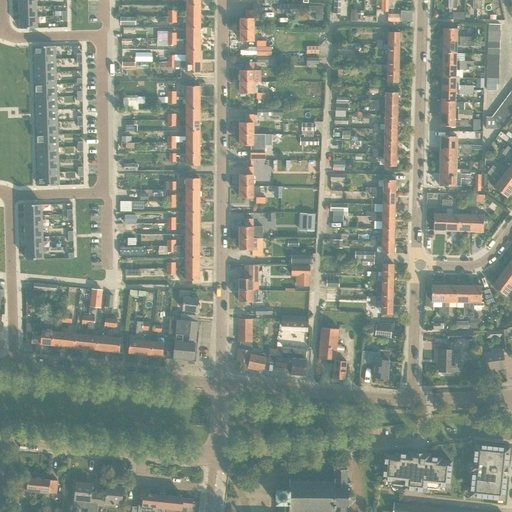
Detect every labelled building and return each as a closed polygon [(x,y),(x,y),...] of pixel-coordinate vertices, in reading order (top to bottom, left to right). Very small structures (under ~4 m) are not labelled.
[(276,4),(277,13),(302,13),(302,4),(276,4)] [(183,14),(183,17),(200,17),(200,5),(186,5),(186,14),(183,14)] [(37,6),(19,7),(20,18),(37,17),(37,6)] [(316,20),(323,20),(323,6),(309,6),(309,12),(316,12),(316,20)] [(240,30),(254,30),(254,11),(246,11),(246,19),(240,19),(240,30)] [(37,17),(20,18),(20,29),(38,28),(37,17)] [(200,17),(183,17),(183,20),(183,24),(186,23),(186,28),(200,28),(200,23),(200,17)] [(183,36),(183,39),(200,39),(200,28),(186,28),(186,33),(183,33),(183,36)] [(443,42),(475,42),(475,38),(457,37),(457,29),(443,29),(443,42)] [(254,30),(240,30),(240,42),(248,42),(254,42),(254,30)] [(388,46),(400,46),(400,33),(389,33),(388,45),(388,46)] [(122,39),(122,45),(132,45),(132,44),(137,47),(141,42),(140,41),(141,38),(131,38),(131,39),(122,39)] [(186,49),(186,51),(200,50),(200,39),(183,39),(183,46),(186,46),(186,49)] [(443,42),(443,54),(456,54),(456,47),(475,47),(475,42),(443,42)] [(400,46),(388,46),(384,46),(376,45),(376,49),(388,49),(388,58),(399,59),(400,46)] [(56,46),(35,47),(35,60),(56,59),(56,46)] [(257,47),(257,56),(271,56),(271,47),(266,47),(257,47)] [(186,55),(176,55),(176,56),(176,62),(183,62),(200,62),(200,61),(200,50),(186,51),(186,55)] [(136,53),(136,62),(152,62),(152,53),(136,53)] [(456,54),(443,54),(442,66),(474,67),(474,63),(456,62),(456,54)] [(257,56),(257,63),(267,63),(267,65),(273,65),(273,57),(257,56)] [(399,59),(388,58),(387,65),(375,65),(375,74),(387,74),(387,83),(398,84),(399,59)] [(56,59),(35,60),(35,72),(57,72),(56,59)] [(162,62),(162,68),(168,68),(180,68),(180,74),(180,79),(192,79),(192,74),(200,74),(200,62),(183,62),(176,62),(168,62),(162,62)] [(240,82),(253,83),(254,82),(257,82),(261,82),(261,71),(254,71),(254,63),(246,63),(246,71),(240,71),(240,82)] [(474,67),(442,66),(442,78),(456,79),(456,77),(456,71),(474,72),(474,67)] [(57,72),(35,72),(36,85),(57,84),(57,72)] [(442,90),(473,91),(473,87),(459,87),(460,78),(456,77),(456,79),(442,78),(442,90)] [(254,83),(240,82),(240,94),(253,94),(253,87),(254,83)] [(57,84),(36,85),(36,97),(57,97),(57,84)] [(186,95),(183,95),(183,99),(200,99),(200,87),(186,87),(186,95)] [(473,91),(442,90),(441,103),(455,103),(455,96),(473,97),(473,91)] [(370,106),(398,106),(398,94),(386,94),(386,100),(370,100),(370,106)] [(57,97),(36,97),(36,110),(58,109),(57,97)] [(511,101),(506,97),(503,102),(511,109),(511,101)] [(123,98),(123,110),(139,110),(139,104),(138,98),(123,98)] [(200,110),(200,99),(183,99),(183,104),(186,104),(186,110),(200,110)] [(499,107),(509,114),(511,109),(503,102),(499,107)] [(441,103),(441,115),(463,116),(472,116),(472,111),(463,111),(463,103),(455,103),(441,103)] [(370,106),(370,111),(375,111),(375,109),(385,109),(385,118),(398,119),(398,106),(370,106)] [(499,107),(495,112),(505,119),(509,114),(499,107)] [(58,109),(36,110),(37,123),(58,122),(58,109)] [(186,119),(183,119),(183,121),(200,121),(200,110),(186,110),(186,119)] [(495,112),(492,117),(498,129),(505,119),(495,112)] [(240,123),(240,134),(253,135),(253,134),(253,115),(246,115),(245,123),(240,123)] [(463,116),(441,115),(441,127),(454,128),(455,120),(463,120),(472,120),(472,116),(463,116)] [(486,129),(498,129),(492,117),(486,117),(486,129)] [(373,130),(397,131),(398,119),(385,118),(385,125),(373,124),(373,130)] [(200,133),(200,121),(183,121),(175,121),(167,121),(167,126),(175,126),(186,126),(186,133),(200,133)] [(58,122),(37,123),(37,135),(58,135),(58,122)] [(302,123),(302,131),(315,131),(315,123),(302,123)] [(397,131),(373,130),(373,133),(385,134),(384,143),(397,143),(397,131)] [(342,131),(342,140),(350,140),(350,131),(342,131)] [(200,144),(200,133),(186,133),(186,137),(177,137),(175,137),(167,137),(167,143),(175,143),(183,143),(183,144),(200,144)] [(240,134),(239,146),(252,146),(252,153),(251,153),(251,160),(266,160),(266,153),(264,153),(264,146),(265,146),(265,145),(264,145),(264,135),(265,135),(265,134),(253,134),(253,135),(240,134)] [(58,135),(37,135),(38,148),(59,147),(58,135)] [(440,137),(440,150),(457,150),(461,150),(461,146),(457,146),(457,138),(440,137)] [(372,154),(397,155),(397,143),(384,143),(384,149),(372,149),(372,154)] [(200,144),(183,144),(183,148),(186,148),(186,155),(200,155),(200,144)] [(59,147),(38,148),(38,160),(59,160),(59,147)] [(471,151),(461,150),(457,150),(440,150),(440,162),(456,163),(456,155),(470,155),(471,151)] [(511,162),(508,168),(511,171),(511,156),(504,150),(502,153),(511,161),(511,162)] [(397,155),(372,154),(372,158),(384,158),(384,167),(396,168),(397,155)] [(200,155),(186,155),(186,166),(200,166),(200,155)] [(59,160),(38,160),(38,173),(60,172),(59,160)] [(439,174),(470,175),(474,175),(474,171),(456,171),(456,163),(440,162),(439,174)] [(489,170),(511,186),(511,171),(508,168),(504,174),(493,165),(489,170)] [(239,186),(253,186),(253,167),(245,167),(245,175),(240,175),(239,186)] [(511,190),(511,186),(489,170),(487,173),(498,182),(493,188),(506,198),(511,190)] [(94,172),(94,183),(102,183),(103,172),(94,172)] [(59,173),(38,173),(39,186),(60,185),(59,173)] [(470,175),(439,174),(439,187),(456,187),(456,180),(470,181),(470,175)] [(186,191),(199,191),(199,180),(186,180),(186,191)] [(366,188),(365,192),(371,192),(371,194),(379,194),(379,192),(383,192),(383,194),(395,194),(396,182),(383,181),(379,181),(378,188),(366,188)] [(259,187),(253,187),(253,186),(239,186),(239,198),(253,198),(253,193),(259,193),(259,187)] [(182,202),(199,202),(199,191),(186,191),(186,195),(182,195),(182,202)] [(343,202),(344,196),(336,195),(336,194),(331,194),(330,202),(336,202),(343,202)] [(383,194),(383,206),(395,206),(395,194),(383,194)] [(447,200),(446,209),(446,215),(446,232),(458,232),(458,215),(451,215),(451,200),(447,200)] [(471,201),(471,210),(471,216),(470,232),(483,233),(483,224),(483,220),(483,216),(476,216),(476,202),(476,201),(471,201)] [(186,204),(186,213),(199,214),(199,202),(182,202),(182,204),(186,204)] [(42,204),(24,205),(25,216),(42,215),(42,204)] [(366,212),(365,218),(371,218),(395,218),(395,206),(383,206),(382,212),(366,212)] [(446,232),(446,209),(442,209),(435,209),(435,215),(434,214),(433,231),(446,232)] [(186,221),(182,221),(182,225),(199,225),(199,214),(186,213),(186,218),(186,221)] [(125,214),(125,222),(135,223),(135,214),(125,214)] [(302,214),(301,230),(316,231),(317,215),(302,214)] [(42,215),(25,216),(25,227),(43,226),(42,215)] [(458,215),(458,232),(470,232),(471,216),(458,215)] [(324,218),(324,228),(338,228),(337,218),(324,218)] [(382,222),(382,230),(394,230),(395,218),(371,218),(371,221),(382,222)] [(239,238),(239,239),(253,238),(262,238),(262,227),(253,227),(253,220),(245,220),(245,227),(239,227),(239,238)] [(186,236),(199,236),(199,225),(182,225),(182,226),(183,226),(183,228),(186,228),(186,236)] [(43,226),(25,227),(25,237),(43,237),(43,226)] [(285,237),(300,238),(300,229),(286,228),(285,237)] [(370,242),(394,242),(394,230),(382,230),(382,237),(370,236),(370,242)] [(186,244),(182,244),(182,247),(186,247),(199,247),(199,236),(186,236),(186,244)] [(43,237),(25,237),(26,248),(43,248),(43,237)] [(239,239),(239,250),(253,250),(253,256),(262,256),(262,249),(262,238),(253,238),(239,239)] [(394,242),(370,242),(370,246),(381,246),(381,255),(394,255),(394,242)] [(182,247),(175,247),(175,253),(182,253),(186,253),(186,258),(199,258),(199,247),(186,247),(182,247)] [(43,248),(26,248),(26,259),(44,259),(43,248)] [(312,253),(292,253),(292,263),(312,263),(312,253)] [(182,263),(182,269),(199,269),(199,258),(186,258),(186,263),(182,263)] [(370,277),(393,277),(393,264),(382,264),(382,272),(367,271),(367,276),(370,277)] [(298,276),(298,286),(310,286),(310,265),(292,265),(292,276),(298,276)] [(511,270),(507,267),(499,277),(511,286),(511,270)] [(199,281),(199,269),(182,269),(180,269),(180,280),(186,280),(186,281),(199,281)] [(239,279),(239,290),(253,291),(259,291),(259,272),(245,272),(245,279),(239,279)] [(382,282),(381,290),(393,290),(393,277),(370,277),(370,281),(371,281),(382,282)] [(511,286),(499,277),(492,287),(506,297),(511,290),(511,286)] [(34,290),(56,292),(57,286),(35,284),(34,290)] [(425,292),(425,307),(439,307),(444,307),(444,303),(444,286),(432,286),(432,293),(425,292)] [(444,303),(456,303),(457,286),(444,286),(444,303)] [(463,317),(468,317),(469,286),(457,286),(456,303),(464,304),(463,317)] [(484,310),(484,303),(480,303),(481,287),(469,286),(468,317),(473,317),(473,309),(484,310)] [(321,299),(334,299),(334,289),(321,288),(321,299)] [(487,305),(493,302),(489,289),(484,291),(487,305)] [(93,290),(91,306),(101,307),(103,291),(93,290)] [(199,300),(189,299),(190,291),(180,290),(178,304),(183,304),(183,311),(198,313),(199,300)] [(239,290),(239,302),(253,302),(258,302),(259,291),(253,291),(239,290)] [(370,297),(370,302),(381,302),(392,303),(393,290),(381,290),(381,297),(370,297)] [(105,307),(113,307),(114,296),(107,295),(105,307)] [(370,302),(370,305),(381,306),(381,314),(392,316),(392,303),(381,302),(370,302)] [(282,315),(281,326),(308,327),(309,317),(282,315)] [(87,331),(86,349),(97,350),(98,336),(99,332),(92,332),(93,326),(94,326),(95,318),(89,317),(88,326),(87,331)] [(31,344),(52,346),(53,332),(54,319),(41,318),(40,325),(33,324),(31,344)] [(195,322),(180,321),(177,321),(177,320),(169,319),(165,357),(194,360),(196,345),(195,345),(197,322),(195,322)] [(238,349),(251,351),(251,326),(251,319),(239,319),(239,342),(240,342),(238,349)] [(128,354),(140,355),(142,337),(142,331),(143,331),(143,323),(138,322),(137,330),(136,330),(136,335),(130,335),(130,340),(128,354)] [(385,336),(390,337),(391,327),(377,325),(376,333),(385,333),(385,336)] [(341,346),(342,345),(337,344),(338,330),(321,328),(318,358),(334,360),(332,379),(344,380),(346,361),(343,361),(345,347),(341,346)] [(63,347),(65,329),(62,329),(62,333),(53,332),(52,346),(63,347)] [(63,347),(74,348),(76,335),(68,334),(68,330),(65,329),(63,347)] [(504,370),(502,349),(509,348),(507,329),(500,330),(502,348),(490,349),(490,352),(481,353),(483,369),(496,368),(496,371),(504,370)] [(76,335),(74,348),(86,349),(87,331),(85,331),(84,335),(76,335)] [(97,350),(108,351),(110,334),(107,334),(107,337),(98,336),(97,350)] [(110,334),(108,351),(120,352),(121,339),(112,338),(113,334),(110,334)] [(140,355),(151,356),(152,342),(145,341),(145,337),(142,337),(140,355)] [(152,342),(151,356),(163,357),(164,343),(164,339),(161,338),(161,343),(152,342)] [(439,362),(439,373),(441,373),(441,375),(451,375),(451,373),(453,373),(459,373),(460,349),(457,349),(457,342),(445,341),(445,351),(437,351),(437,362),(439,362)] [(290,374),(304,376),(305,361),(306,349),(277,347),(277,349),(269,348),(268,361),(275,362),(274,368),(291,369),(290,374)] [(252,352),(251,351),(238,349),(236,361),(248,363),(247,368),(263,371),(266,358),(251,355),(252,352)] [(362,351),(361,363),(373,364),(372,378),(386,380),(388,361),(377,360),(378,353),(362,351)] [(509,448),(503,448),(476,445),(474,463),(470,463),(469,472),(473,472),(470,496),(504,499),(506,477),(503,477),(504,474),(506,475),(507,468),(504,468),(505,465),(507,466),(509,448)] [(430,454),(409,452),(408,452),(408,455),(396,454),(396,456),(386,455),(383,480),(393,481),(393,484),(405,486),(404,489),(426,491),(426,488),(438,489),(439,485),(449,486),(451,462),(441,461),(442,458),(429,457),(430,454)] [(345,511),(345,506),(349,507),(349,504),(350,504),(354,501),(355,494),(351,491),(348,491),(348,489),(346,489),(346,486),(349,486),(351,484),(351,482),(349,481),(347,481),(347,470),(334,470),(334,482),(326,482),(326,480),(324,480),(324,482),(317,482),(317,480),(316,480),(316,482),(308,482),(308,480),(306,480),(306,482),(298,482),(298,479),(289,479),(289,482),(283,482),(283,490),(275,490),(275,504),(279,504),(278,511),(345,511)] [(27,479),(26,492),(48,494),(48,493),(56,494),(57,482),(27,479)] [(76,483),(73,506),(96,509),(96,506),(98,493),(90,492),(91,485),(76,483)] [(98,493),(96,506),(105,507),(106,503),(120,505),(122,488),(107,486),(106,494),(98,493)] [(156,511),(158,495),(150,494),(151,490),(140,489),(139,500),(141,501),(141,505),(139,505),(139,507),(138,511),(156,511)] [(156,511),(181,511),(182,510),(183,506),(193,507),(193,500),(183,499),(184,497),(181,497),(182,496),(179,496),(179,497),(168,496),(167,496),(166,496),(166,494),(159,493),(159,495),(158,495),(156,511)] [(394,503),(393,511),(407,511),(409,504),(394,503)]
